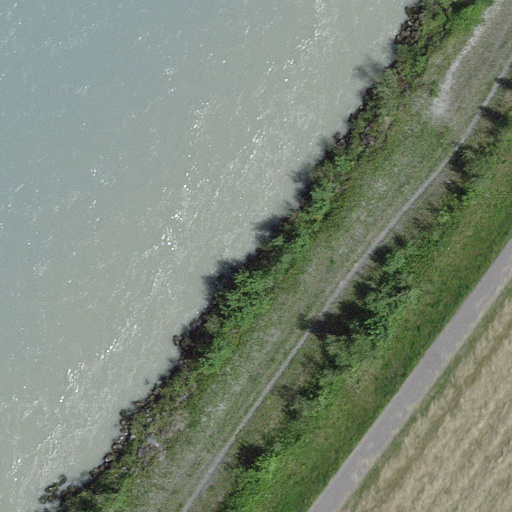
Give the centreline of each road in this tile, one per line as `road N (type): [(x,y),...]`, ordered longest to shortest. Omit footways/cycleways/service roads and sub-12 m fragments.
road 1 (track): [(511,21),(256,405),(174,511)]
road 2 (track): [(331,511),(511,269)]
